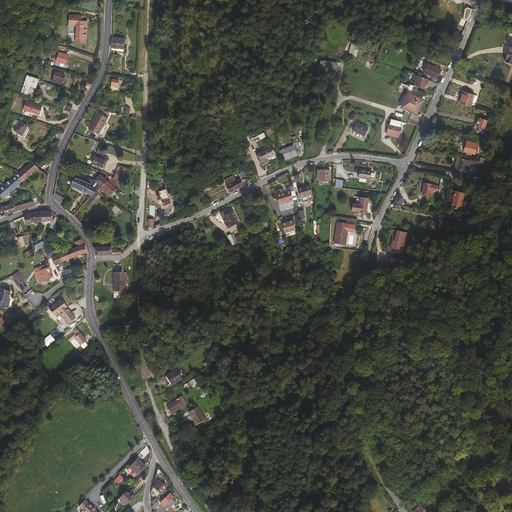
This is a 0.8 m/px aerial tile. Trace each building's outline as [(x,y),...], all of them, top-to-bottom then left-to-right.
[(85,44),(87,22),(81,22),(81,16),(84,17),(84,9),(70,8),(70,15),(68,16),(68,27),(76,27),(75,43),(85,44)] [(123,44),(124,38),(123,39),(111,38),(110,48),(124,50),(124,49),(123,48),(123,45),(124,45),(124,44),(123,44)] [(64,64),(67,56),(59,53),(56,62),(64,65),(64,64)] [(320,66),(331,71),(333,64),(323,60),(320,66)] [(436,78),(440,69),(428,64),(424,72),(436,78)] [(61,84),(64,75),(55,72),(52,81),(61,84)] [(39,79),(25,75),(20,91),(28,94),(30,85),(36,87),(39,79)] [(425,90),(428,80),(418,77),(415,87),(425,90)] [(473,102),(475,94),(465,92),(462,104),(472,106),(473,102)] [(418,115),(424,100),(411,94),(409,99),(407,98),(405,103),(406,104),(404,108),(414,113),(409,124),(418,126),(423,116),(422,115),(421,115),(419,115),(418,115)] [(38,117),(41,108),(29,105),(27,114),(37,117),(38,117)] [(356,122),(359,116),(355,113),(351,119),(356,122)] [(98,135),(105,122),(95,116),(88,129),(98,135)] [(477,136),(480,118),(475,117),(472,130),(469,129),(468,134),(477,136)] [(401,128),(402,122),(392,120),(391,125),(401,128)] [(22,135),(27,126),(19,121),(14,131),(17,133),(22,135)] [(370,128),(359,123),(355,131),(366,136),(370,128)] [(399,136),(401,128),(391,125),(388,133),(399,136)] [(296,152),(301,150),(297,140),(297,141),(292,143),(293,144),(279,150),(281,156),(284,155),(285,158),(292,155),(291,152),(295,151),(296,152)] [(263,155),(272,149),(268,142),(253,150),(261,166),(267,162),(263,155)] [(473,156),(476,147),(466,145),(464,153),(473,156)] [(103,169),(106,162),(107,162),(108,158),(101,156),(100,159),(94,157),(91,164),(103,169)] [(465,171),(466,166),(475,167),(476,163),(458,158),(456,169),(465,171)] [(20,184),(38,168),(32,161),(17,174),(18,174),(14,177),(20,184)] [(371,179),(372,171),(360,169),(359,178),(371,179)] [(115,189),(119,173),(116,171),(113,177),(116,178),(115,180),(113,179),(107,181),(101,187),(97,192),(99,193),(99,194),(104,189),(114,198),(118,194),(113,190),(115,189)] [(330,182),(330,172),(319,172),(318,181),(330,182)] [(107,181),(99,174),(94,180),(101,187),(107,181)] [(96,191),(89,185),(90,183),(85,182),(70,175),(67,180),(70,182),(68,185),(89,194),(91,196),(96,191)] [(10,192),(20,184),(14,177),(10,181),(9,181),(5,184),(9,190),(10,192)] [(101,187),(94,180),(87,178),(85,182),(90,183),(89,185),(96,191),(97,192),(101,187)] [(242,186),(239,180),(236,182),(234,179),(226,183),(231,192),(242,186)] [(432,190),(433,187),(437,188),(437,186),(424,183),(422,193),(427,194),(431,194),(432,190)] [(0,194),(2,198),(10,192),(9,190),(5,184),(0,188),(0,194)] [(297,200),(292,186),(275,192),(282,211),(293,207),(291,202),(297,200)] [(312,195),(310,186),(298,190),(300,198),(312,195)] [(91,203),(99,193),(97,192),(96,191),(91,196),(87,200),(91,203)] [(461,211),(465,194),(455,191),(450,208),(461,211)] [(171,208),(167,194),(158,197),(158,200),(160,199),(163,208),(168,207),(168,208),(171,208)] [(41,204),(39,197),(33,199),(33,201),(14,207),(16,211),(22,209),(36,205),(36,204),(39,203),(39,204),(41,204)] [(376,207),(377,200),(361,198),(360,202),(362,202),(360,213),(369,214),(370,209),(368,209),(369,206),(376,207)] [(16,211),(14,207),(13,203),(2,207),(5,215),(16,211)] [(121,211),(115,205),(110,210),(116,216),(121,211)] [(229,220),(226,215),(224,211),(220,213),(225,223),(229,220)] [(239,223),(233,211),(226,215),(229,220),(225,223),(228,228),(239,223)] [(41,222),(40,212),(38,212),(29,215),(30,223),(41,222)] [(52,221),(52,212),(40,212),(41,222),(52,221)] [(295,230),(292,221),(281,224),(284,234),(295,230)] [(437,231),(439,222),(435,222),(430,221),(428,229),(437,231)] [(404,247),(407,233),(398,231),(395,242),(394,242),(392,249),(401,251),(403,246),(404,247)] [(28,241),(27,236),(23,237),(22,236),(20,237),(19,238),(17,238),(19,247),(24,246),(25,246),(24,242),(28,241)] [(287,250),(282,236),(275,239),(277,242),(277,246),(277,251),(287,250)] [(54,254),(50,246),(43,249),(47,259),(51,258),(52,257),(51,255),(54,254)] [(87,253),(85,246),(77,247),(71,249),(73,257),(81,254),(87,253)] [(111,251),(111,247),(94,247),(93,248),(94,254),(95,255),(121,254),(124,251),(122,250),(121,251),(120,251),(111,251)] [(73,257),(71,249),(59,254),(62,261),(73,257)] [(62,261),(59,254),(55,256),(52,257),(51,258),(54,265),(62,261)] [(53,278),(49,267),(50,266),(49,264),(41,267),(42,270),(41,271),(35,272),(39,283),(53,278)] [(127,293),(129,273),(118,272),(116,292),(127,293)] [(25,281),(21,274),(13,279),(18,285),(25,281)] [(5,301),(8,290),(0,287),(0,305),(4,306),(5,305),(6,302),(5,301)] [(63,299),(50,308),(55,315),(60,312),(68,323),(75,318),(68,307),(68,306),(63,299)] [(86,340),(76,329),(66,339),(69,342),(74,338),(80,345),(86,340)] [(50,334),(42,341),(47,347),(55,340),(50,334)] [(182,380),(177,371),(169,375),(174,385),(182,380)] [(181,394),(178,387),(172,391),(176,397),(181,394)] [(173,412),(188,404),(184,396),(173,402),(171,400),(167,403),(173,412)] [(206,418),(199,407),(190,412),(197,423),(206,418)] [(136,473),(144,465),(137,458),(129,467),(136,473)] [(120,469),(115,464),(112,467),(117,472),(120,469)] [(115,483),(121,477),(119,474),(113,481),(115,483)] [(165,487),(158,480),(152,486),(153,487),(154,488),(153,489),(153,490),(155,492),(158,495),(165,487)] [(127,502),(135,494),(132,491),(132,492),(128,488),(120,496),(127,502)] [(164,505),(173,497),(169,493),(165,497),(163,495),(159,498),(161,500),(160,501),(164,505)] [(98,511),(85,499),(78,506),(84,511),(98,511)] [(428,511),(429,511),(421,503),(418,506),(424,511),(428,511)]
